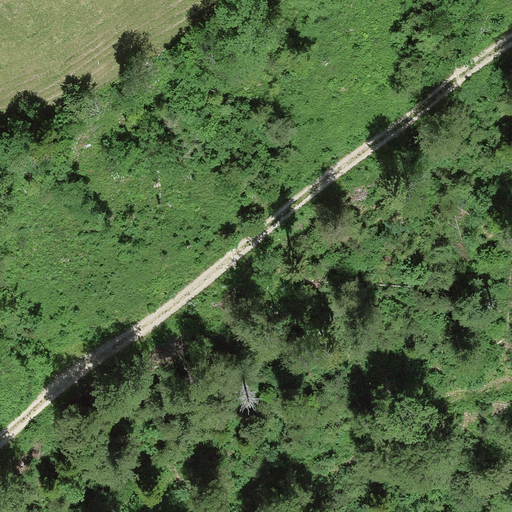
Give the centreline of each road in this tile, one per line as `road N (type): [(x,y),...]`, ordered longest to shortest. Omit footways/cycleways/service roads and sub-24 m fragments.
road 1 (track): [(0,438),(80,369),(212,281),(321,187),(511,45)]
road 2 (track): [(175,511),(412,408),(511,385)]
